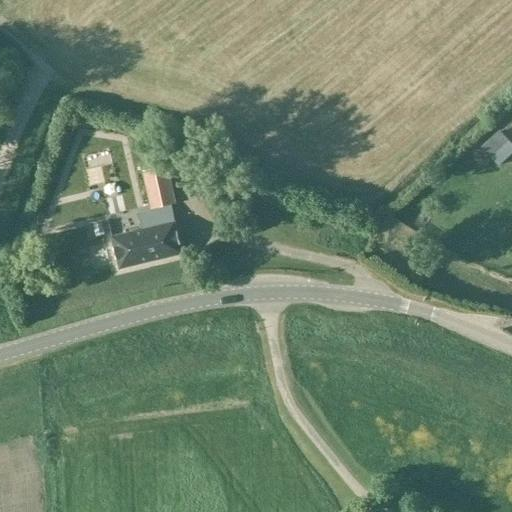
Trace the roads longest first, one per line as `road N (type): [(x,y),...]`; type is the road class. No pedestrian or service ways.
road 1 (tertiary): [(511,346),(398,305),(292,292),(162,309),(0,354)]
road 2 (track): [(0,19),(30,72),(0,160)]
